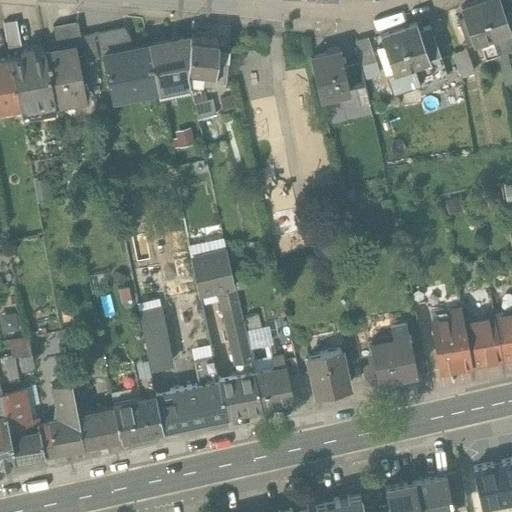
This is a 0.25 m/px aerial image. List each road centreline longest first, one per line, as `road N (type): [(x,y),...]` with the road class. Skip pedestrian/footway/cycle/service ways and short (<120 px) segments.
road 1 (secondary): [(29,511),(511,403)]
road 2 (residential): [(402,0),(364,9),(259,4)]
